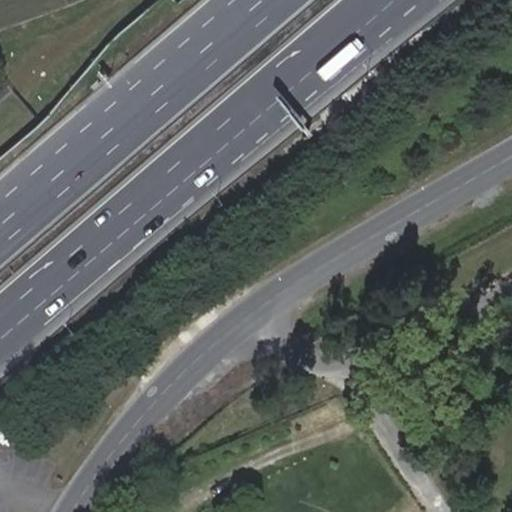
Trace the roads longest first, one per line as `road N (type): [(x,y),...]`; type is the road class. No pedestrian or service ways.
road 1 (unclassified): [(511,157),(263,303),(125,435),(79,511)]
road 2 (motorway): [(89,251),(427,0)]
road 3 (motorway): [(89,251),(392,0)]
road 4 (motorway): [(276,0),(0,237)]
